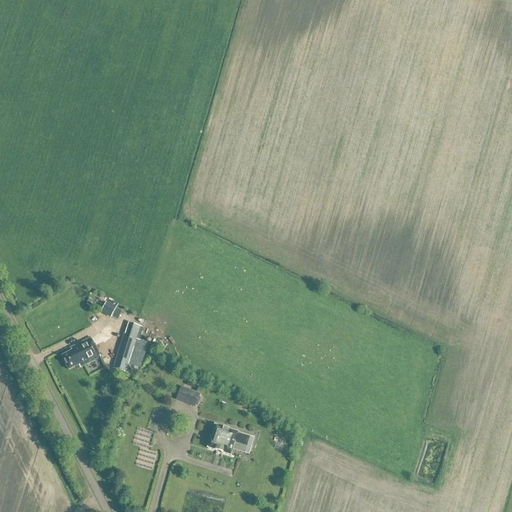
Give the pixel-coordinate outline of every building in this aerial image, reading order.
[(107,303),(101,314),(111,319),(117,308),(107,303)] [(139,341),(143,328),(128,324),(125,335),(123,335),(112,370),(128,375),(130,366),(129,366),(136,340),(139,341)] [(80,369),(100,358),(91,340),(70,350),(71,353),(61,358),(68,371),(79,366),(80,369)] [(200,396),(194,393),(188,406),(195,409),(200,396)] [(208,450),(231,457),(233,451),(246,455),(251,438),(239,434),(239,433),(215,426),(208,450)] [(157,454),(142,450),(139,462),(155,466),(157,454)]
